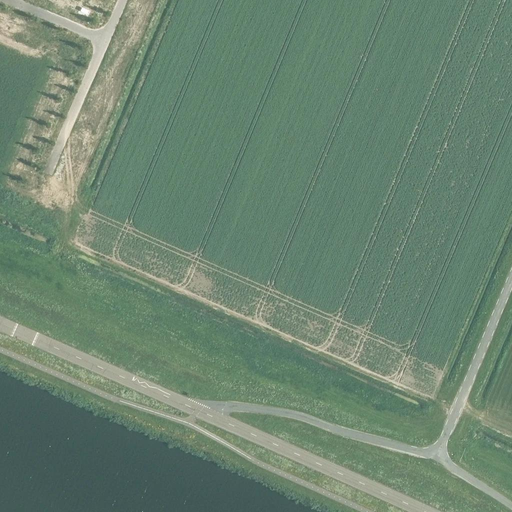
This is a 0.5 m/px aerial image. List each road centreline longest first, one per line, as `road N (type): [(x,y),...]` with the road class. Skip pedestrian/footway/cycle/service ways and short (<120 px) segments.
road 1 (tertiary): [(424,511),(203,411)]
road 2 (unclassified): [(438,456),(298,416),(203,411)]
road 3 (tertiary): [(203,411),(0,324)]
road 4 (residential): [(438,456),(511,281)]
road 5 (residential): [(103,39),(43,170),(48,195),(64,201)]
